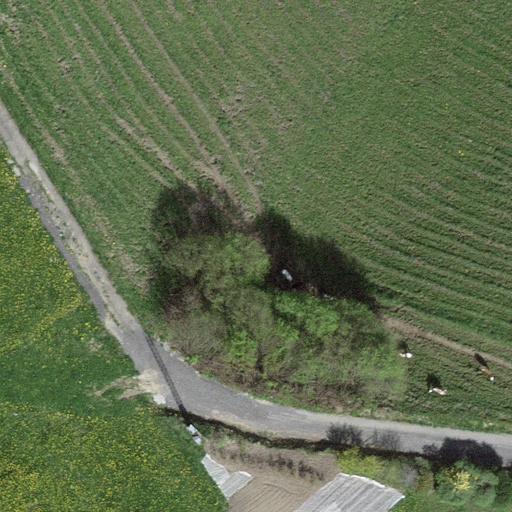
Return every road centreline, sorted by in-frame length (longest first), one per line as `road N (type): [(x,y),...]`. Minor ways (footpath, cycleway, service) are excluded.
road 1 (track): [(0,122),(165,378),(203,402),(511,446)]
road 2 (track): [(165,378),(0,383)]
